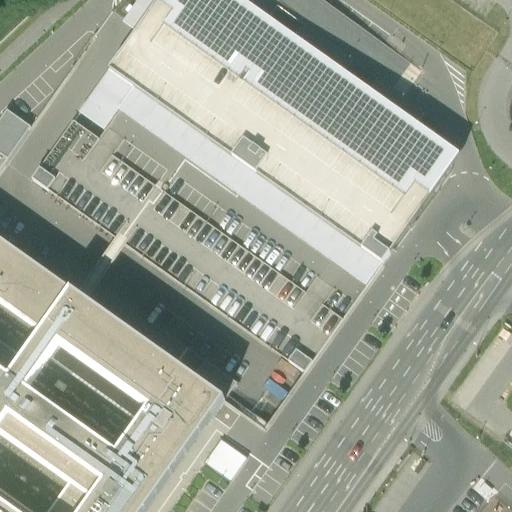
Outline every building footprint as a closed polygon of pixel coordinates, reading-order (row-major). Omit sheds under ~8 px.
[(164,0),(33,183),(46,193),(48,190),(50,187),(56,191),(124,240),(291,359),(289,362),(308,376),(399,249),(406,239),(412,231),(451,176),(454,173),(465,157),(419,125),(425,117),(379,83),(372,92),(349,75),(355,66),(302,29),(296,37),(272,20),(282,7),(286,0),(164,0)] [(0,176),(37,125),(14,109),(0,129),(0,176)] [(0,511),(149,511),(227,403),(190,376),(177,367),(85,303),(81,300),(72,294),(0,242),(0,511)] [(241,382),(205,356),(190,376),(227,403),(229,400),(232,396),(241,382)] [(241,446),(229,438),(212,461),(224,470),(237,479),(254,456),(241,446)]
